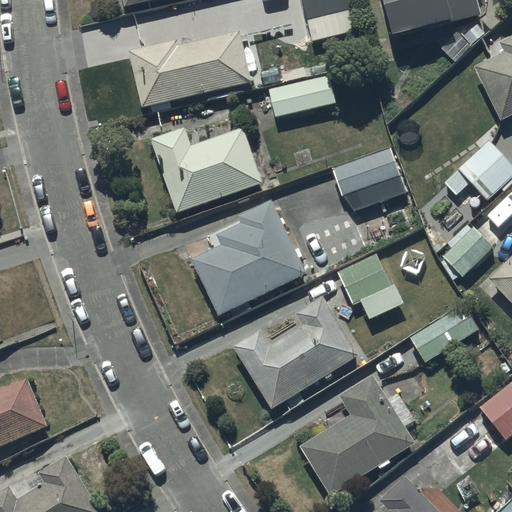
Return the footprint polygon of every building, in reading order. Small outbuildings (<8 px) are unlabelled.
[(350,0),(303,0),(312,38),(354,29),(349,6),(352,6),(350,0)] [(389,0),(397,30),(449,16),(450,21),(481,12),(477,0),(389,0)] [(457,29),(442,44),(458,61),(487,32),(476,21),(463,35),(457,29)] [(177,39),(131,49),(144,105),(151,103),(153,110),(174,106),(172,97),(254,79),(242,28),(177,42),(177,39)] [(511,34),(500,40),(504,48),(474,64),(500,117),(511,110),(511,34)] [(306,67),(283,71),(285,84),(272,87),(278,115),(337,103),(331,73),(309,78),(306,67)] [(186,125),(153,137),(179,209),(263,179),(244,125),(192,144),(186,125)] [(511,163),(489,138),(457,167),(487,200),(502,187),(504,189),(511,181),(511,163)] [(392,145),(335,166),(345,194),(402,173),(392,145)] [(411,190),(385,200),(389,210),(382,213),(390,236),(405,230),(406,231),(425,224),(411,190)] [(243,221),(207,237),(212,247),(193,256),(221,312),(309,270),(302,255),(304,255),(300,245),(297,247),(275,197),(239,213),(243,221)] [(492,246),(473,226),(470,228),(465,223),(447,241),(452,246),(445,254),(464,274),(492,246)] [(394,241),(339,267),(341,271),(339,272),(354,303),(362,299),(371,316),(406,300),(384,254),(397,248),(394,241)] [(511,254),(489,277),(511,300),(511,254)] [(263,327),(236,343),(274,407),(327,374),(329,377),(335,373),(333,369),(361,352),(324,295),(297,311),(305,324),(272,343),(263,327)] [(468,302),(412,335),(427,360),(482,326),(468,302)] [(374,373),(342,393),(354,411),(301,444),(332,493),(379,463),(381,466),(391,460),(388,456),(416,438),(407,423),(416,417),(398,390),(389,396),(374,373)] [(0,444),(48,424),(30,377),(0,388),(0,444)] [(511,433),(511,380),(480,406),(507,438),(511,433)] [(11,484),(0,490),(0,511),(103,511),(104,511),(70,452),(40,469),(46,481),(18,497),(11,484)] [(425,494),(406,474),(381,498),(389,507),(383,511),(459,511),(434,486),(425,494)] [(511,511),(511,498),(501,509),(504,511),(511,511)]
